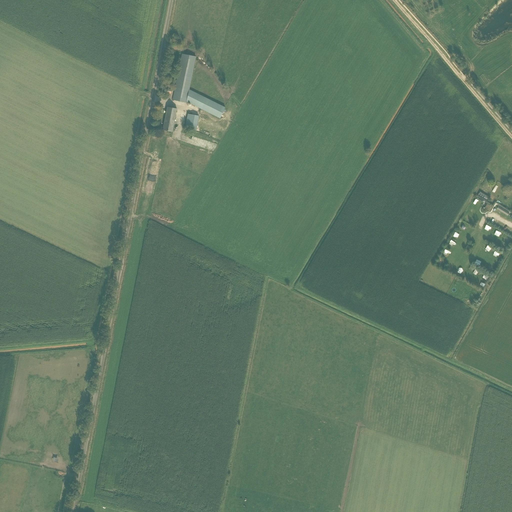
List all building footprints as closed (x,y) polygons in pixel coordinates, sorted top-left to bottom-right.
[(189,90),(196,57),(182,54),(173,100),(186,103),(186,102),(219,118),(225,107),(189,90)] [(163,130),(168,131),(172,132),(176,109),(167,107),(163,130)] [(184,129),(196,132),(199,116),(187,114),(184,129)] [(480,192),(478,196),(480,198),(484,200),(486,201),(488,197),(480,192)] [(508,215),(510,211),(498,206),(496,210),(508,215)]
